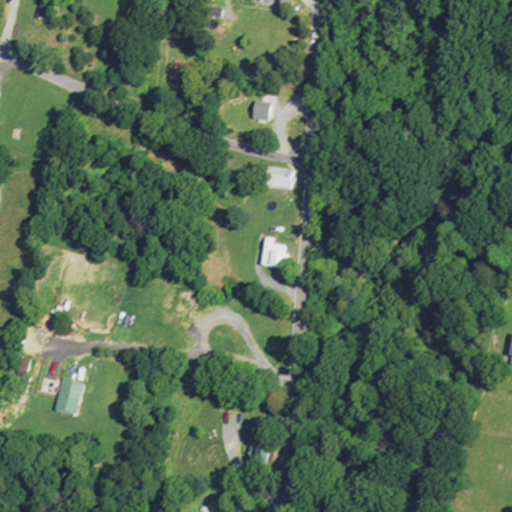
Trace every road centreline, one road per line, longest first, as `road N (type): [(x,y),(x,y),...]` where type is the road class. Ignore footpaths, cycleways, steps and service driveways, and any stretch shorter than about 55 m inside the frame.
road 1 (secondary): [(288,511),(319,0)]
road 2 (residential): [(310,165),(53,80),(0,50)]
